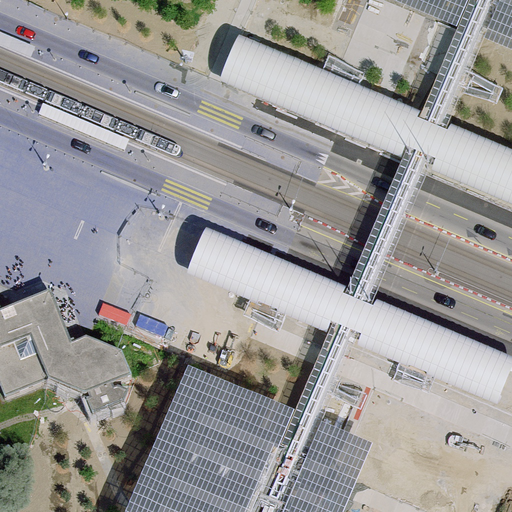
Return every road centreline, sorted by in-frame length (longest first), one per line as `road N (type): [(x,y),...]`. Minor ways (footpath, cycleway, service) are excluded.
road 1 (primary): [(511,245),(0,19)]
road 2 (primary): [(0,114),(511,323)]
road 3 (unknown): [(355,0),(340,80),(349,103),(511,175)]
